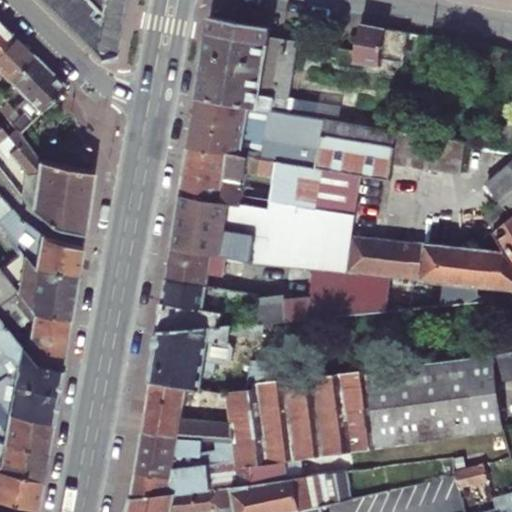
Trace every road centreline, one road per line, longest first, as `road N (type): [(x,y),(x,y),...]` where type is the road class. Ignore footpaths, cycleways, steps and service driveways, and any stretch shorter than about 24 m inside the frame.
road 1 (secondary): [(141,96),(63,511)]
road 2 (secondary): [(91,511),(167,102)]
road 3 (residential): [(20,0),(104,83),(141,96)]
road 4 (residential): [(380,0),(511,24)]
